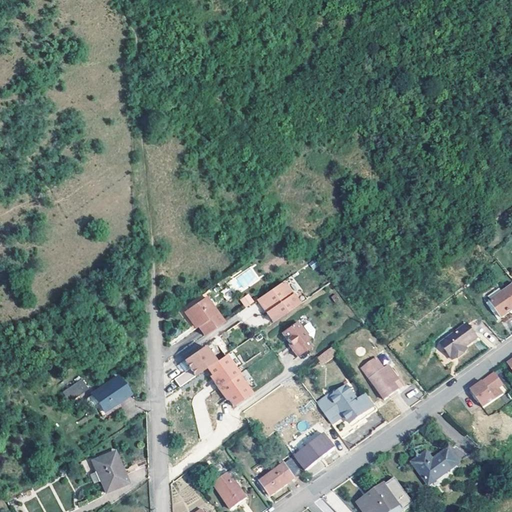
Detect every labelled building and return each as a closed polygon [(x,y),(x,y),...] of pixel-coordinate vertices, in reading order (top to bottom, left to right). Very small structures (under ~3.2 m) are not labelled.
[(251,266),(235,277),(243,290),(260,279),(251,266)] [(281,281),(257,298),(262,306),(265,306),(266,308),(268,309),(264,312),(271,323),(297,305),(281,281)] [(511,313),(511,288),(493,302),(504,319),(511,313)] [(244,307),(254,303),(250,294),(240,298),(244,307)] [(257,298),(255,299),(264,312),(268,309),(266,308),(265,306),(262,306),(257,298)] [(223,322),(209,302),(190,315),(204,335),(223,322)] [(295,322),(280,333),(289,345),(291,347),(289,348),(296,357),(310,347),(305,341),(308,340),(295,322)] [(480,342),(470,328),(444,347),(456,363),(466,356),(464,353),(468,350),(480,342)] [(209,343),(188,357),(192,363),(194,365),(179,376),(184,384),(200,373),(212,364),(214,363),(210,358),(216,354),(209,343)] [(338,353),(332,345),(326,350),(331,358),(338,353)] [(214,363),(212,364),(217,371),(215,373),(231,396),(233,395),(238,401),(256,389),(230,351),(214,363)] [(384,367),(377,357),(362,367),(384,398),(403,384),(389,364),(384,367)] [(484,410),(504,396),(499,390),(504,387),(495,374),(483,383),(484,385),(480,388),(479,386),(471,392),(484,410)] [(102,407),(116,397),(121,394),(127,390),(117,375),(92,391),(102,407)] [(291,396),(301,389),(292,375),(281,382),(291,396)] [(67,401),(89,390),(84,379),(62,390),(67,401)] [(358,400),(348,385),(332,396),(330,392),(317,402),(345,439),(355,432),(352,428),(378,409),(377,408),(373,402),(367,394),(358,400)] [(380,396),(373,402),(377,408),(384,402),(380,396)] [(119,401),(116,397),(102,407),(107,414),(121,404),(119,401)] [(329,439),(323,432),(294,454),(305,469),(330,450),(324,442),(329,439)] [(472,455),(459,445),(450,449),(459,463),(472,455)] [(434,459),(429,451),(414,461),(429,484),(459,463),(450,449),(434,459)] [(128,482),(116,450),(93,459),(105,489),(117,483),(118,486),(128,482)] [(302,472),(291,457),(260,479),(270,495),(302,472)] [(247,498),(229,471),(213,482),(231,509),(247,498)] [(360,505),(364,511),(387,511),(400,503),(404,510),(414,503),(395,477),(370,494),(372,497),(360,505)] [(400,503),(387,511),(400,511),(404,510),(400,503)]
